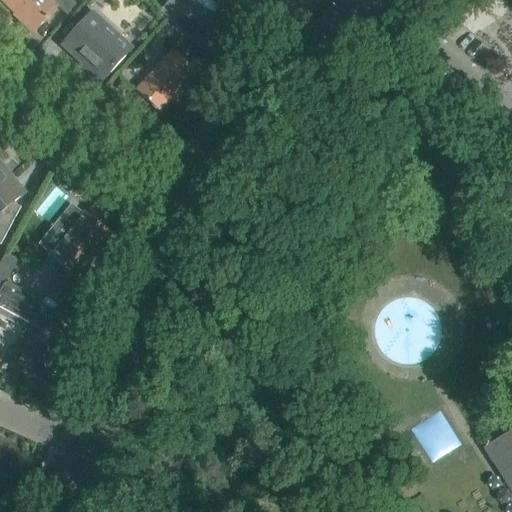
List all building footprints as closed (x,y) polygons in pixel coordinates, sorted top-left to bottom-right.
[(0,0),(34,32),(47,17),(57,7),(49,0),(0,0)] [(170,0),(160,13),(174,25),(183,14),(203,31),(214,18),(192,0),(170,0)] [(76,31),(62,46),(102,82),(116,67),(125,57),(122,54),(110,43),(118,34),(93,12),(85,21),(76,31)] [(174,25),(179,28),(194,41),(203,31),(183,14),(174,25)] [(197,74),(172,51),(136,91),(161,114),(197,74)] [(0,245),(1,246),(21,208),(19,207),(19,208),(14,203),(23,195),(9,179),(10,178),(0,166),(0,245)] [(85,216),(84,217),(72,206),(60,221),(72,231),(51,257),(66,269),(56,283),(55,282),(44,295),(63,310),(84,284),(77,278),(111,237),(85,216)] [(0,264),(0,282),(4,285),(16,262),(5,256),(0,264)] [(71,345),(56,333),(39,319),(45,306),(4,285),(0,282),(0,308),(33,326),(5,361),(37,387),(71,345)] [(232,349),(214,392),(234,400),(253,358),(232,349)] [(442,410),(411,426),(429,461),(460,445),(442,410)] [(511,428),(477,451),(511,504),(511,428)]
